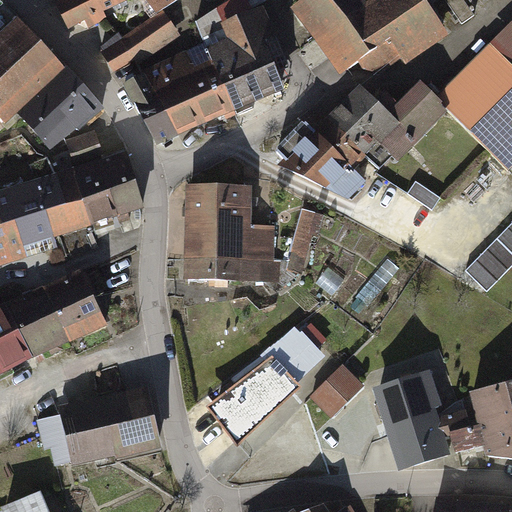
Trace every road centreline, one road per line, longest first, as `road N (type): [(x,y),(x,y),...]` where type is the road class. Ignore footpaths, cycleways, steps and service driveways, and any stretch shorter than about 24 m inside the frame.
road 1 (residential): [(215,505),(183,454),(163,348),(156,168)]
road 2 (residential): [(511,481),(418,475),(215,505)]
road 3 (residential): [(156,168),(115,101),(25,0)]
road 4 (residential): [(302,86),(156,168)]
